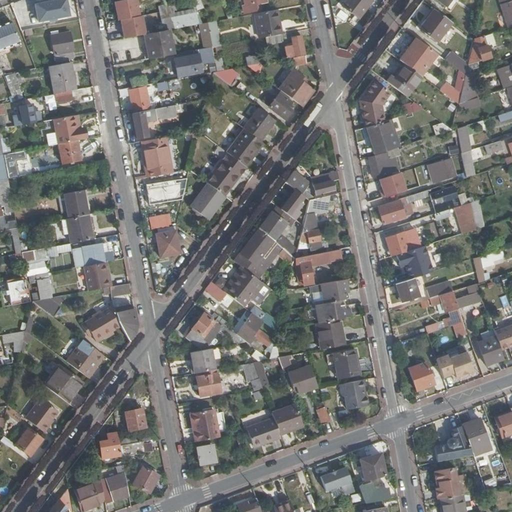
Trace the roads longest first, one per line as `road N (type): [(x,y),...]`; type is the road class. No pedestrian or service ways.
road 1 (residential): [(152,333),(87,0)]
road 2 (residential): [(397,423),(333,92)]
road 3 (residential): [(333,92),(152,333)]
road 4 (residential): [(182,500),(397,423)]
road 5 (residential): [(152,333),(18,511)]
road 6 (residential): [(182,500),(152,333)]
road 7 (residential): [(397,423),(511,380)]
